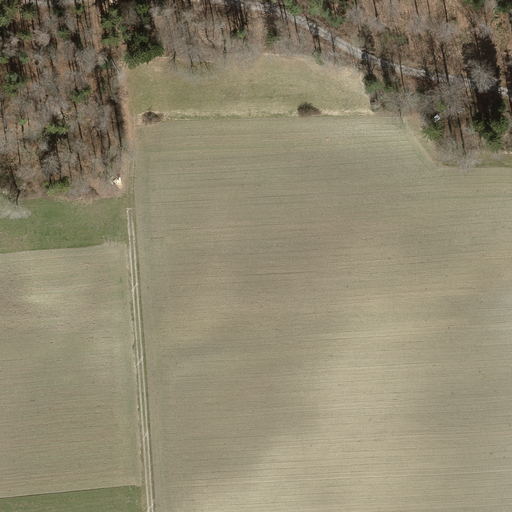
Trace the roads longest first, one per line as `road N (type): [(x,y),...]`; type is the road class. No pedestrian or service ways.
road 1 (track): [(511,95),(412,76),(294,22),(208,0)]
road 2 (track): [(151,511),(131,211)]
